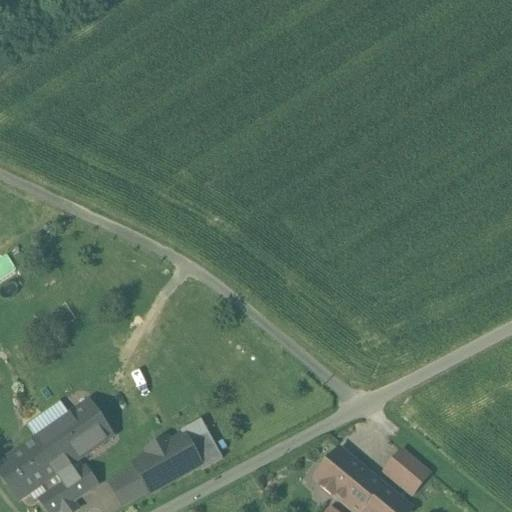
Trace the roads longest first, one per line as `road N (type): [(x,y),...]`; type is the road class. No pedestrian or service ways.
road 1 (residential): [(511,327),(164,511)]
road 2 (track): [(499,511),(365,402)]
